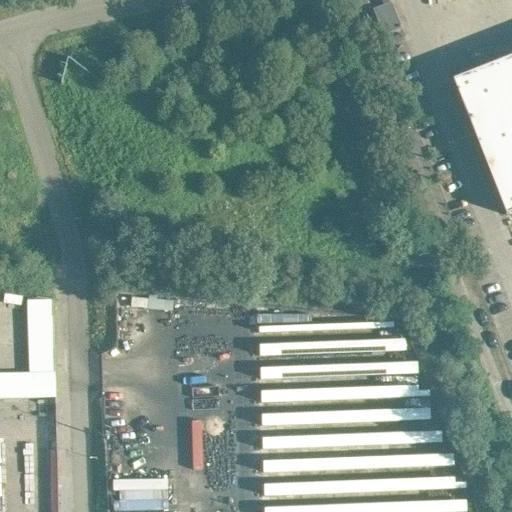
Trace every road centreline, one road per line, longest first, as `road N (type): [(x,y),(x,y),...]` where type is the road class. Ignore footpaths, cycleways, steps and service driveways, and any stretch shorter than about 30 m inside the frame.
road 1 (unclassified): [(88,511),(86,310),(76,243),(5,33)]
road 2 (unclassified): [(511,424),(347,0)]
road 3 (unknown): [(417,15),(503,274)]
road 4 (unclassified): [(5,33),(144,0)]
